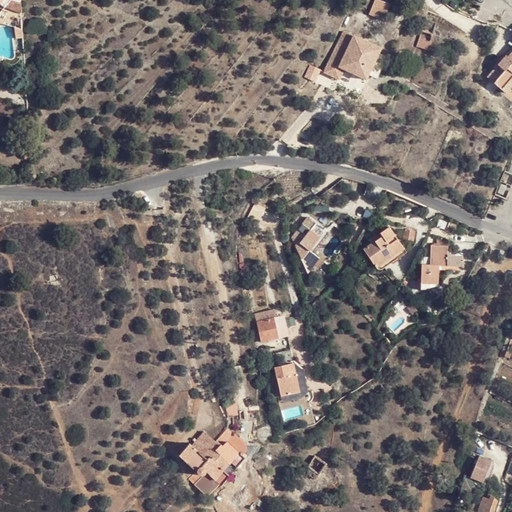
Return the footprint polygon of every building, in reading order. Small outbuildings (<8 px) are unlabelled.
[(390,5),(380,0),(374,0),(370,9),(385,16),(390,5)] [(429,47),(434,23),(423,20),(417,44),(429,47)] [(14,36),(26,37),(24,29),(15,26),(14,36)] [(355,38),(359,40),(361,36),(350,28),(329,77),(340,81),(344,71),(340,69),(355,38)] [(382,50),(359,40),(355,38),(340,69),(344,71),(345,71),(367,81),(382,50)] [(511,52),(508,57),(507,55),(504,58),(503,58),(494,67),(495,68),(487,76),(504,92),(511,83),(511,52)] [(310,64),(303,76),(314,82),(321,70),(310,64)] [(254,203),(247,216),(258,221),(264,208),(254,203)] [(296,241),(306,249),(317,236),(322,240),(328,233),(308,215),(302,222),(310,228),(305,234),(297,228),(291,236),(296,241)] [(403,248),(388,225),(379,231),(382,236),(370,243),(362,248),(367,256),(374,253),(380,263),(403,248)] [(403,242),(413,243),(415,233),(405,230),(403,242)] [(382,236),(379,231),(367,238),(370,243),(382,236)] [(317,236),(306,249),(311,253),(322,240),(317,236)] [(306,249),(296,241),(293,245),(305,274),(318,259),(311,253),(306,249)] [(419,281),(436,282),(438,264),(446,265),(448,245),(429,244),(429,255),(435,255),(434,264),(428,263),(419,262),(419,281)] [(374,267),(380,263),(374,253),(367,256),(374,267)] [(436,289),(436,282),(419,281),(418,289),(436,289)] [(273,318),(277,317),(276,311),(257,315),(263,343),(278,340),(273,318)] [(278,340),(288,338),(285,319),(284,315),(277,317),(273,318),(278,340)] [(295,364),(274,368),(281,396),(301,392),(297,374),(295,364)] [(297,374),(306,372),(295,364),(297,374)] [(310,394),(306,372),(297,374),(301,392),(302,396),(310,394)] [(198,477),(203,481),(206,476),(222,487),(243,457),(241,456),(242,452),(243,449),(243,445),(241,442),(237,439),(232,434),(226,443),(220,437),(216,441),(203,431),(192,446),(189,443),(179,458),(198,477)] [(309,470),(319,476),(326,465),(313,456),(306,468),(309,470)] [(491,462),(479,457),(470,479),(482,484),(491,462)] [(316,481),(319,476),(309,470),(306,475),(316,481)] [(198,490),(203,481),(198,477),(192,487),(198,490)] [(159,506),(163,511),(177,502),(172,496),(159,506)] [(484,511),(493,511),(497,502),(490,499),(484,511)]
